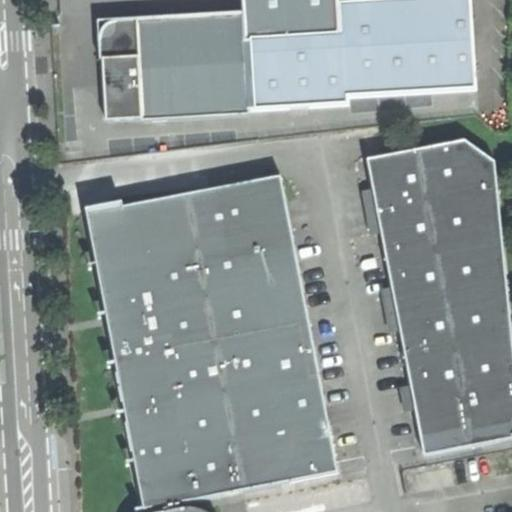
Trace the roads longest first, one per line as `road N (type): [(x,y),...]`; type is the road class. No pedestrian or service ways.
road 1 (tertiary): [(31,511),(11,153)]
road 2 (tertiary): [(11,153),(3,0)]
